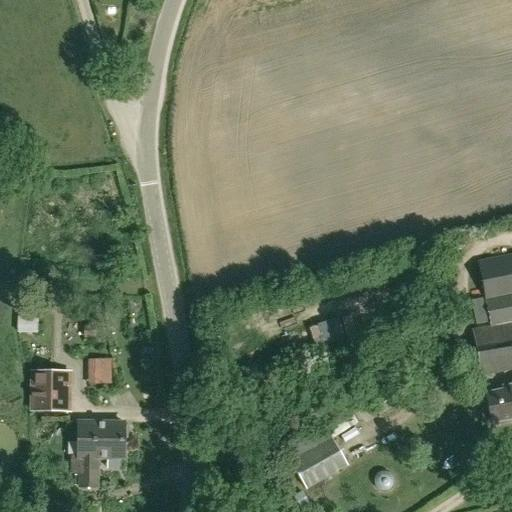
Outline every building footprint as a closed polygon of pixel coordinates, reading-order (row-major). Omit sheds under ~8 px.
[(511,257),(479,264),(492,327),(473,331),(482,376),(511,369),(511,257)] [(18,333),(36,333),(37,297),(19,297),(18,333)] [(306,324),(311,347),(343,341),(339,319),(306,324)] [(111,361),(87,361),(87,389),(112,388),(111,361)] [(30,372),(30,411),(70,412),(71,373),(30,372)] [(511,417),(511,386),(502,388),(503,392),(486,396),(491,422),(511,417)] [(392,388),(370,403),(379,416),(400,402),(392,388)] [(73,473),(81,473),(80,487),(95,487),(96,458),(123,458),(123,440),(127,439),(127,426),(123,425),(123,424),(78,424),(77,456),(73,456),(73,473)] [(289,462),(305,490),(348,467),(332,438),(289,462)]
